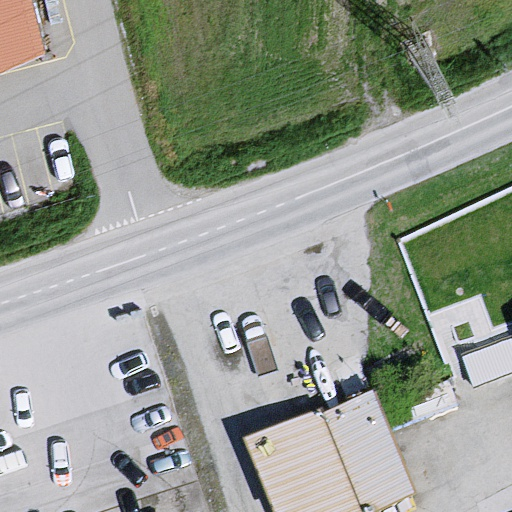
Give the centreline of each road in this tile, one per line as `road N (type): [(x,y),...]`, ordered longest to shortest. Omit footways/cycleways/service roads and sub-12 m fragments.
road 1 (tertiary): [(0,304),(371,171),(511,106)]
road 2 (unknown): [(181,242),(217,430)]
road 3 (unknown): [(41,290),(91,446)]
